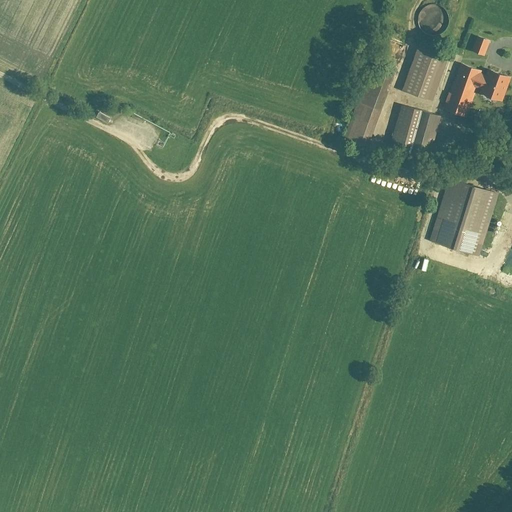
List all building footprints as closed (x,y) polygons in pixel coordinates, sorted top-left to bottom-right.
[(431,1),(416,20),(435,36),(451,16),(431,1)] [(490,41),(476,37),(471,52),(484,57),(490,41)] [(450,54),(419,43),(402,92),(433,103),(450,54)] [(483,72),(460,63),(443,110),(466,118),(476,90),(480,91),(479,95),(503,103),(511,78),(488,69),(485,76),(482,75),(483,72)] [(366,151),(394,74),(370,66),(342,142),(366,151)] [(441,118),(401,107),(389,149),(429,160),(441,118)] [(498,193),(448,179),(429,243),(479,257),(498,193)]
